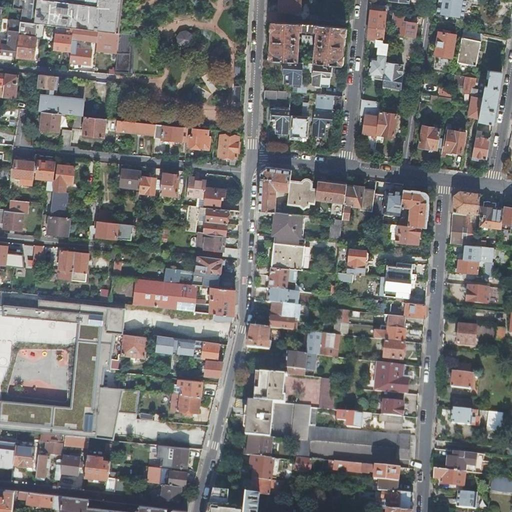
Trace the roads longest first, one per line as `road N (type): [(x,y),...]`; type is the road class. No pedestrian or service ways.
road 1 (residential): [(422,511),(441,179)]
road 2 (residential): [(246,259),(243,316),(198,505)]
road 3 (residential): [(0,236),(246,259)]
road 4 (residential): [(18,146),(250,172)]
road 5 (residential): [(198,505),(0,482)]
road 6 (residential): [(430,0),(401,173)]
road 7 (residential): [(345,165),(361,0)]
road 8 (residential): [(259,0),(251,152)]
